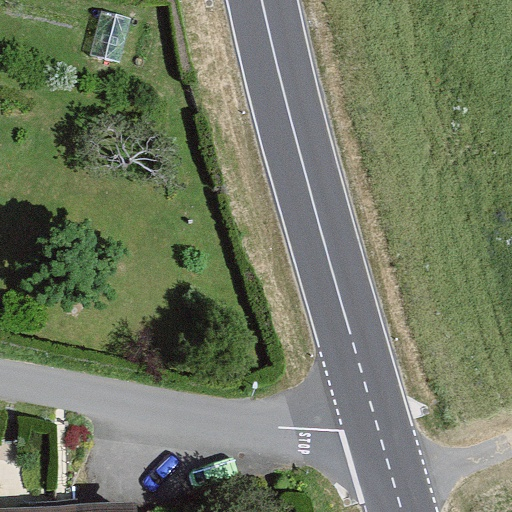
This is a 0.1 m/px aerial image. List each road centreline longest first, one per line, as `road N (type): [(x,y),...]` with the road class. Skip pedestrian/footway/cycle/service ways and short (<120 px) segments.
road 1 (secondary): [(261,0),(278,85),(380,435)]
road 2 (residential): [(380,435),(212,421),(0,381)]
